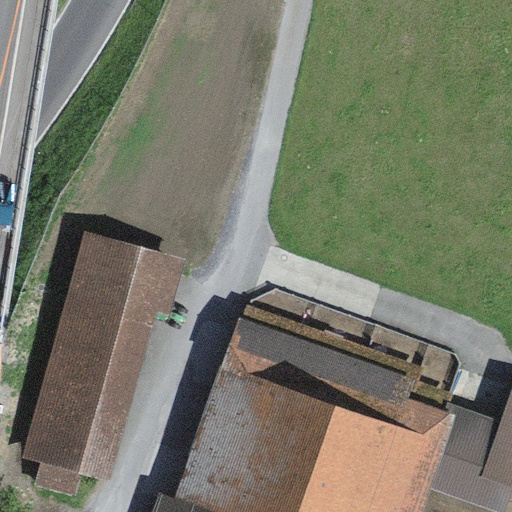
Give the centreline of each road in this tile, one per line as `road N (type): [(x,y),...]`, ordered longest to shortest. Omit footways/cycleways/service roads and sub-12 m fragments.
road 1 (track): [(293,0),(220,294),(120,511)]
road 2 (trunk): [(0,152),(100,0)]
